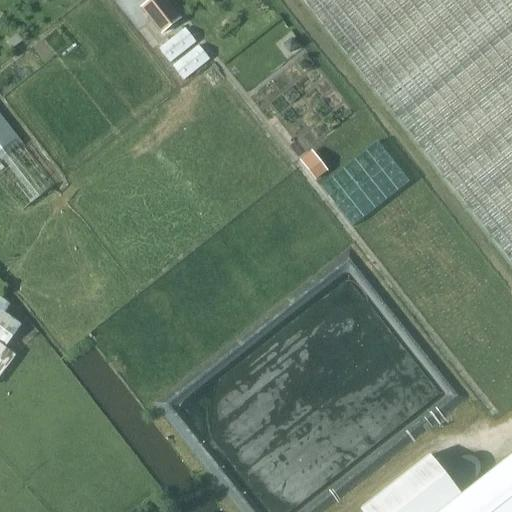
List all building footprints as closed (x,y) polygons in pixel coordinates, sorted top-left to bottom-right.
[(152,0),(141,8),(161,34),(175,23),(175,22),(157,0),(152,0)] [(511,0),(299,0),(511,269),(511,0)] [(17,34),(7,42),(12,49),(23,41),(17,34)] [(0,180),(23,211),(55,186),(0,115),(0,180)] [(321,163),(308,173),(315,181),(328,172),(321,163)] [(0,377),(15,357),(5,349),(26,317),(0,298),(0,377)] [(511,511),(511,455),(461,496),(429,456),(361,509),(362,511),(511,511)]
